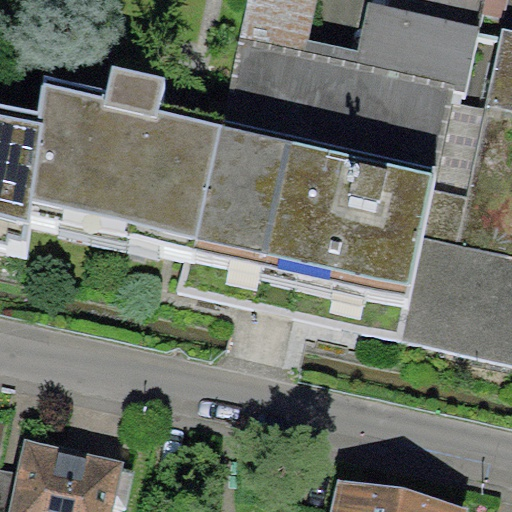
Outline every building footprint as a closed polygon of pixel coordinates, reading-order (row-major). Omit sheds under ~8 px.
[(252,0),(223,138),(187,295),(256,311),(398,343),(430,197),(451,95),(463,98),(483,0),(383,0),(367,75),(299,60),(311,0),(252,0)] [(430,197),(398,343),(511,367),(511,44),(505,43),(470,206),(430,197)] [(185,266),(178,293),(187,295),(223,138),(159,123),(164,105),(137,99),(112,93),(108,112),(47,98),(41,137),(27,230),(59,237),(63,218),(164,241),(159,260),(185,266)] [(0,128),(0,252),(23,258),(27,230),(41,137),(0,128)] [(118,467),(19,447),(5,511),(124,511),(126,503),(131,478),(116,475),(118,467)] [(438,511),(332,487),(325,511),(438,511)]
